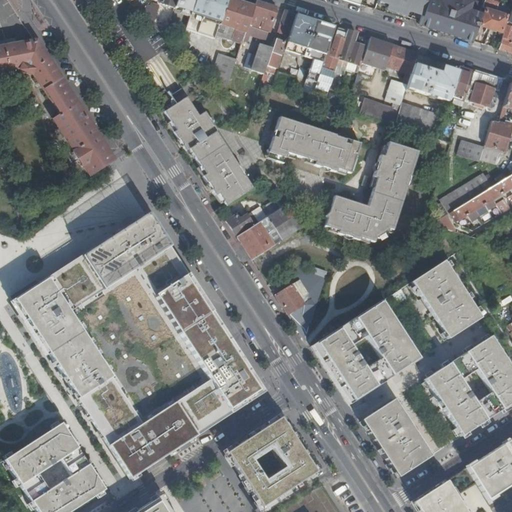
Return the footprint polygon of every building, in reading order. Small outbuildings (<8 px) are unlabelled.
[(159,0),(158,4),(173,9),(175,0),(159,0)] [(187,0),(175,0),(173,9),(170,19),(175,20),(178,11),(179,12),(182,4),(180,3),(180,0),(185,0),(188,1),(187,0)] [(213,39),(214,37),(222,13),(215,11),(214,14),(206,11),(208,5),(218,0),(193,0),(184,30),(213,39)] [(222,13),(225,0),(218,0),(208,5),(206,11),(214,14),(215,11),(222,13)] [(220,39),(232,0),(225,0),(222,13),(214,37),(220,39)] [(254,2),(247,0),(232,0),(220,39),(240,45),(242,41),(254,2)] [(378,0),(387,3),(386,7),(385,10),(406,16),(409,6),(414,8),(416,0),(378,0)] [(426,0),(416,0),(414,8),(409,6),(406,16),(420,21),(426,0)] [(426,0),(420,21),(419,24),(471,41),(480,12),(469,9),(462,6),(460,11),(449,7),(449,6),(443,4),(443,2),(440,1),(440,0),(426,0)] [(460,11),(462,6),(469,9),(471,1),(469,0),(440,0),(440,1),(443,2),(443,4),(449,6),(449,7),(460,11)] [(499,3),(488,0),(484,0),(482,7),(485,8),(480,25),(490,28),(496,11),(499,3)] [(276,9),(254,2),(242,41),(247,43),(252,26),(256,27),(255,31),(258,32),(259,29),(268,33),(276,9)] [(152,26),(156,11),(146,7),(143,17),(152,26)] [(292,14),(283,11),(271,49),(264,70),(274,73),(283,43),(277,42),(280,34),(285,35),(292,14)] [(507,15),(496,11),(490,28),(501,32),(507,15)] [(333,27),(295,15),(283,51),(312,60),(306,80),(315,83),(327,47),(327,45),(333,27)] [(511,34),(511,24),(507,23),(499,50),(511,54),(511,35),(511,34)] [(333,73),(346,32),(337,29),(331,46),(331,48),(327,47),(315,83),(310,99),(323,103),(333,73)] [(176,49),(182,32),(177,30),(172,46),(176,49)] [(355,39),(356,35),(346,32),(333,73),(342,76),(347,63),(355,39)] [(356,39),(355,39),(347,63),(352,65),(350,71),(358,74),(360,67),(364,56),(361,55),(364,42),(362,41),(362,40),(357,38),(356,39)] [(391,46),(369,39),(364,56),(360,67),(381,74),(384,66),(391,46)] [(47,63),(34,43),(0,49),(0,71),(20,68),(19,71),(28,76),(30,72),(58,116),(52,120),(73,151),(71,153),(80,167),(82,166),(89,176),(102,167),(111,161),(100,145),(47,63)] [(264,70),(271,49),(259,46),(250,71),(262,75),(264,70)] [(416,54),(391,46),(384,66),(405,74),(402,83),(400,83),(394,103),(393,102),(386,123),(394,126),(400,106),(405,89),(416,54)] [(459,68),(416,54),(405,89),(447,103),(449,97),(459,68)] [(224,95),(235,62),(218,56),(210,82),(224,95)] [(463,101),(473,72),(459,68),(449,97),(463,101)] [(272,87),(291,93),(296,78),(276,72),(272,87)] [(491,78),(473,72),(463,101),(489,110),(493,108),(502,82),(491,78)] [(260,83),(268,86),(270,80),(262,77),(260,83)] [(511,84),(509,84),(497,124),(490,122),(483,147),(503,153),(511,128),(507,127),(508,124),(504,123),(506,119),(503,118),(505,109),(508,110),(511,116),(511,115),(511,84)] [(189,152),(198,166),(225,149),(224,148),(215,134),(217,133),(213,128),(212,128),(207,121),(208,120),(204,114),(198,118),(186,100),(187,99),(185,95),(172,103),(175,107),(164,114),(172,127),(176,124),(180,130),(176,133),(173,135),(178,141),(179,141),(183,147),(182,148),(186,154),(189,152)] [(363,106),(349,101),(346,110),(360,115),(363,106)] [(360,115),(372,119),(377,105),(365,101),(363,106),(360,115)] [(394,126),(435,139),(442,120),(400,106),(394,126)] [(310,169),(317,171),(319,167),(323,169),(322,171),(326,173),(326,174),(333,176),(334,173),(348,177),(358,143),(344,139),(344,140),(334,137),(334,136),(278,118),(274,132),(278,133),(273,147),(270,146),(267,153),(271,160),(282,164),(285,153),(313,161),(310,169)] [(274,132),(270,146),(273,147),(278,133),(274,132)] [(479,160),(483,147),(461,141),(456,155),(479,162),(479,160)] [(368,205),(397,214),(406,187),(405,187),(408,177),(409,177),(417,152),(387,142),(385,147),(382,156),(379,155),(376,163),(377,163),(381,164),(379,169),(376,168),(375,171),(374,171),(372,177),(376,178),(368,205)] [(503,153),(483,147),(479,160),(496,166),(503,153)] [(225,149),(198,166),(205,177),(202,179),(206,185),(235,167),(236,166),(225,149)] [(206,185),(211,191),(239,173),(235,167),(206,185)] [(505,180),(511,176),(506,168),(502,174),(505,180)] [(447,215),(451,212),(493,187),(485,173),(483,172),(440,198),(439,201),(447,215)] [(218,196),(225,208),(252,191),(244,179),(243,179),(239,173),(211,191),(215,198),(218,196)] [(511,175),(511,176),(505,180),(493,187),(451,212),(452,214),(457,222),(511,188),(511,175)] [(323,214),(326,214),(332,197),(329,196),(323,214)] [(336,235),(337,236),(348,202),(332,197),(326,214),(322,228),(336,233),(336,235)] [(271,215),(285,206),(278,199),(266,207),(271,215)] [(393,230),(397,214),(368,205),(367,208),(362,207),(361,210),(354,208),(356,205),(348,202),(337,236),(342,237),(342,236),(350,239),(350,240),(358,243),(358,240),(372,244),(374,240),(380,240),(383,239),(386,236),(387,232),(388,229),(393,230)] [(492,213),(493,215),(498,212),(500,215),(504,213),(502,210),(506,207),(508,210),(510,209),(506,204),(492,213)] [(251,260),(306,225),(298,218),(285,206),(271,215),(258,223),(236,237),(249,257),(251,260)] [(226,222),(236,237),(258,223),(251,213),(242,219),(239,214),(226,222)] [(45,280),(12,302),(128,481),(263,393),(181,268),(146,214),(134,222),(123,229),(78,258),(82,263),(49,285),(45,280)] [(439,228),(453,232),(445,219),(444,217),(430,225),(439,228)] [(45,280),(49,285),(82,263),(78,258),(45,280)] [(443,261),(410,283),(447,339),(477,320),(480,318),(443,261)] [(274,296),(287,315),(306,303),(302,298),(307,295),(298,281),(274,296)] [(399,290),(392,295),(397,304),(405,299),(399,290)] [(302,298),(306,303),(311,300),(307,295),(302,298)] [(410,357),(413,354),(383,308),(380,310),(376,305),(334,332),(310,348),(347,405),(413,362),(410,357)] [(511,403),(511,371),(489,337),(464,353),(475,370),(490,393),(501,410),(511,403)] [(475,370),(464,353),(448,363),(459,381),(475,370)] [(460,437),(485,421),(474,403),(459,381),(448,363),(422,380),(460,437)] [(490,393),(474,403),(485,421),(501,410),(490,393)] [(429,457),(392,400),(358,422),(396,479),(429,457)] [(315,473),(279,419),(224,454),(260,509),(315,473)] [(58,425),(1,462),(33,511),(70,511),(102,492),(58,425)] [(511,484),(511,437),(411,503),(417,511),(464,511),(454,497),(475,484),(486,501),(511,484)] [(166,511),(157,498),(135,511),(166,511)]
